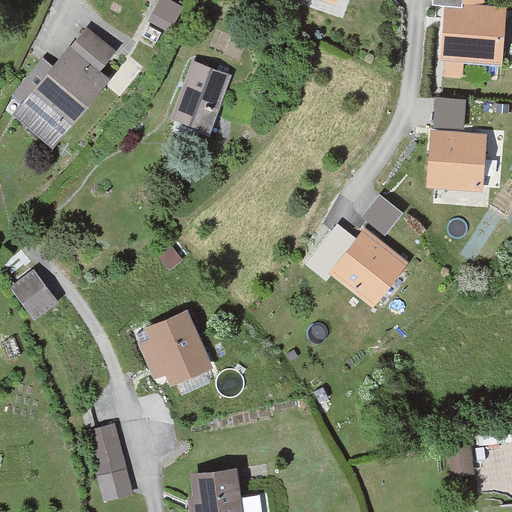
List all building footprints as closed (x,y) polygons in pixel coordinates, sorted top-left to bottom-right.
[(173,27),(183,1),(180,0),(160,0),(153,18),(173,27)] [(315,0),(338,8),(340,0),(315,0)] [(462,13),(444,13),(439,64),(442,63),(442,79),(461,81),(461,65),(501,65),(502,7),(467,7),(462,13)] [(115,53),(84,34),(68,50),(101,74),(115,53)] [(31,85),(11,119),(52,153),(103,93),(58,54),(31,85)] [(231,77),(194,66),(173,123),(227,142),(234,127),(215,117),(231,77)] [(466,125),(469,96),(439,93),(435,122),(466,125)] [(487,137),(431,135),(426,189),(482,191),(487,137)] [(383,191),(365,213),(389,231),(406,209),(383,191)] [(328,277),(374,310),(408,261),(367,232),(328,277)] [(35,271),(13,287),(16,292),(13,295),(32,323),(59,306),(35,271)] [(142,329),(136,346),(150,380),(162,378),(167,388),(205,374),(209,361),(189,313),(142,329)] [(117,423),(87,430),(104,500),(135,493),(117,423)] [(471,446),(452,449),(455,475),(475,472),(471,446)] [(240,511),(235,470),(192,476),(192,511),(240,511)]
